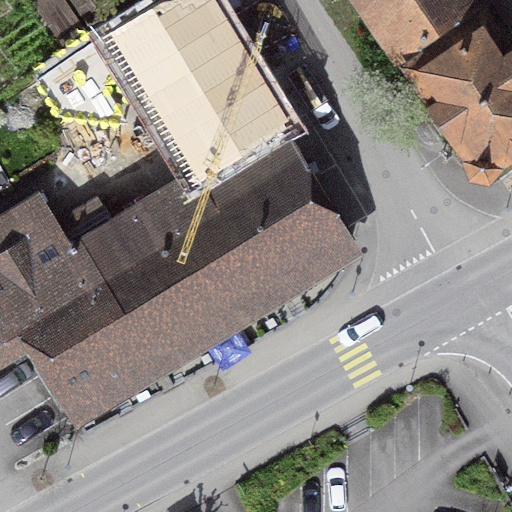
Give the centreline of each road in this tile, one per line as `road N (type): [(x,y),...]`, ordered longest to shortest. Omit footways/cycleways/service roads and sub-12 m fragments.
road 1 (primary): [(67,511),(462,296)]
road 2 (residential): [(462,296),(279,0)]
